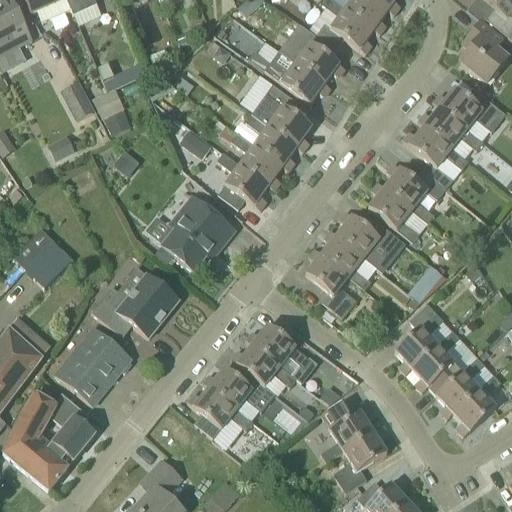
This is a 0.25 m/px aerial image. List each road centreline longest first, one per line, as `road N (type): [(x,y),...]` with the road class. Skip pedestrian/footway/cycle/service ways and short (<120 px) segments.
road 1 (residential): [(251,287),(425,65),(436,40),(433,0)]
road 2 (residential): [(511,440),(462,467),(443,467),(378,381),(251,287)]
road 3 (residential): [(68,511),(251,287)]
